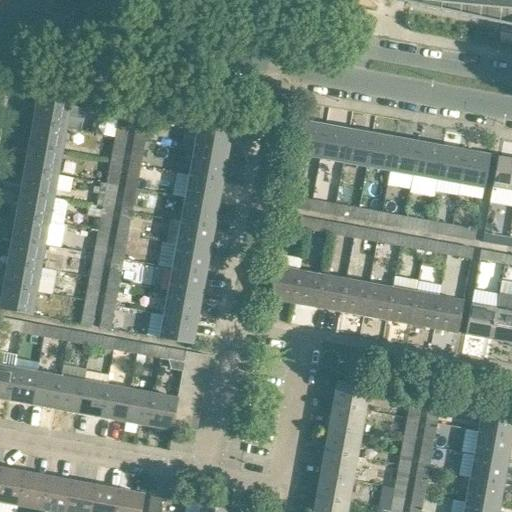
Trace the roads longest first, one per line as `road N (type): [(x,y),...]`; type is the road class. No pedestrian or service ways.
road 1 (residential): [(511,112),(97,37)]
road 2 (residential): [(301,340),(276,488),(203,476)]
road 3 (residential): [(203,476),(229,329),(301,340)]
road 4 (residential): [(203,476),(0,440)]
